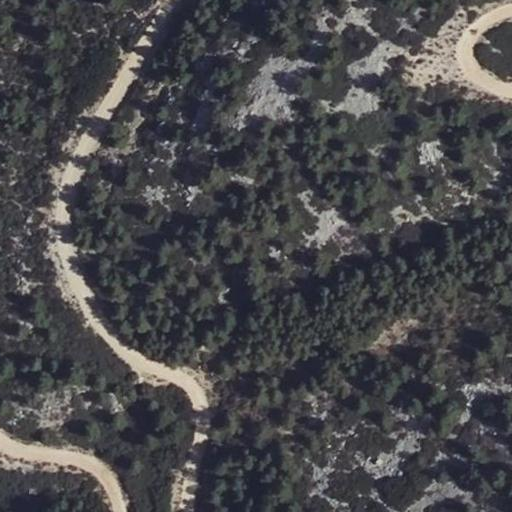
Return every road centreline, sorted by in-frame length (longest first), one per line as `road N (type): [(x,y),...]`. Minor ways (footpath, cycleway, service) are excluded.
road 1 (track): [(187,511),(200,405),(192,388),(122,349),(103,328),(67,252),(64,214),(82,152),(172,0)]
road 2 (track): [(0,442),(84,466),(110,485),(119,511)]
road 3 (track): [(511,11),(480,26),(468,45),(472,68),(511,91)]
